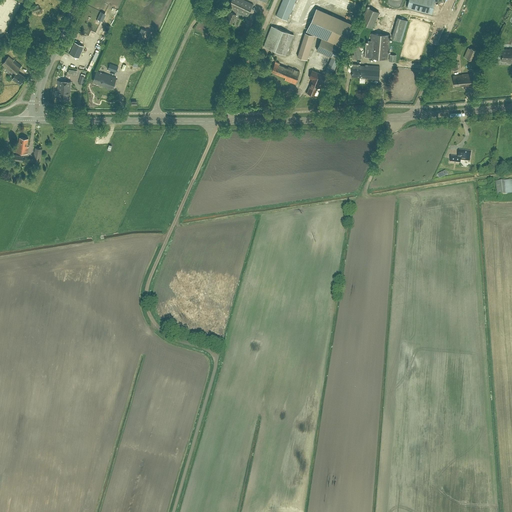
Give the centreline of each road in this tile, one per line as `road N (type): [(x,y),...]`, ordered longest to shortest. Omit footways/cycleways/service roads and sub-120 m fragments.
road 1 (unclassified): [(173,511),(216,352),(163,333),(145,298),(212,121)]
road 2 (secondary): [(406,115),(212,121)]
road 3 (secondary): [(212,121),(36,120)]
road 4 (secondary): [(36,120),(38,89),(77,0)]
road 5 (unclassified): [(406,115),(462,0)]
